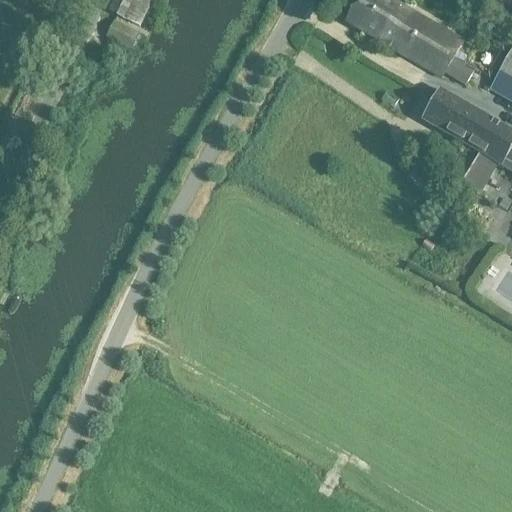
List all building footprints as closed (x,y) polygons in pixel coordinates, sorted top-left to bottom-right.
[(116,0),(110,12),(140,27),(152,5),(142,0),(116,0)] [(361,0),(348,23),(443,79),(445,75),(466,87),(475,72),(464,65),(468,58),(458,53),(463,44),(388,0),(361,0)] [(107,37),(133,51),(141,36),(116,23),(107,37)] [(511,56),(492,90),(511,101),(511,56)] [(511,132),(442,92),(424,123),(473,151),(454,184),(479,199),(498,166),(511,173),(511,132)]
